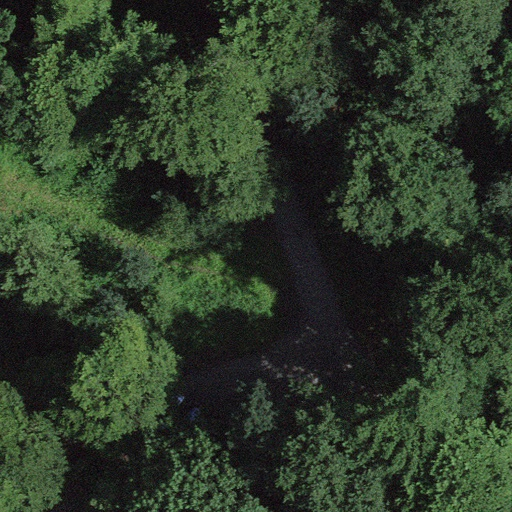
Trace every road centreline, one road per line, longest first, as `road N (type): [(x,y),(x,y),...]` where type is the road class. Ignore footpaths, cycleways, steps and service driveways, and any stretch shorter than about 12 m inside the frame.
road 1 (track): [(483,0),(443,283),(334,351)]
road 2 (track): [(216,0),(334,351)]
road 3 (track): [(334,351),(76,435),(26,511)]
road 4 (track): [(334,351),(420,511)]
